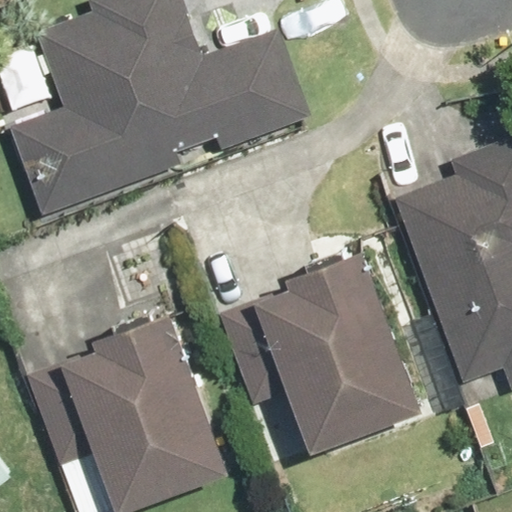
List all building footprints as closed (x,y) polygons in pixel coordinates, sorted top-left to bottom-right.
[(38,212),(176,160),(170,146),(216,129),(221,143),(306,111),(273,22),(202,49),(183,0),(89,0),(93,10),(36,32),(63,103),(5,125),(38,212)] [(454,171),(392,194),(461,383),(501,368),(509,390),(511,388),(511,129),(447,153),(454,171)] [(421,405),(358,240),(287,266),(292,281),(246,298),(303,449),(421,405)] [(102,511),(229,467),(169,298),(84,329),(89,344),(56,356),(89,450),(62,459),(80,511),(102,511)] [(0,477),(9,470),(0,459),(0,477)]
